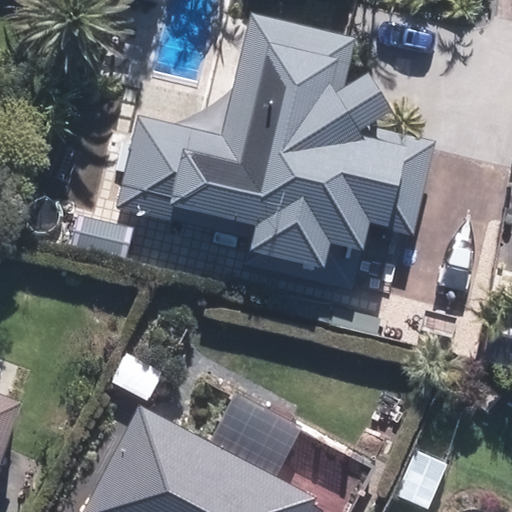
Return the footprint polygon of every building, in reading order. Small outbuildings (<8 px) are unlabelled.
[(256,82),(230,167),(207,160),(214,138),(140,116),(115,197),(245,237),(238,260),(344,292),(363,228),(407,242),(436,145),(374,126),(394,60),(254,17),(236,76),(256,82)] [(166,371),(119,350),(104,384),(151,404),(166,371)] [(206,448),(135,409),(77,511),(355,511),(376,475),(234,397),(206,448)] [(0,440),(12,408),(0,403),(0,440)] [(449,459),(412,445),(393,494),(430,508),(449,459)]
